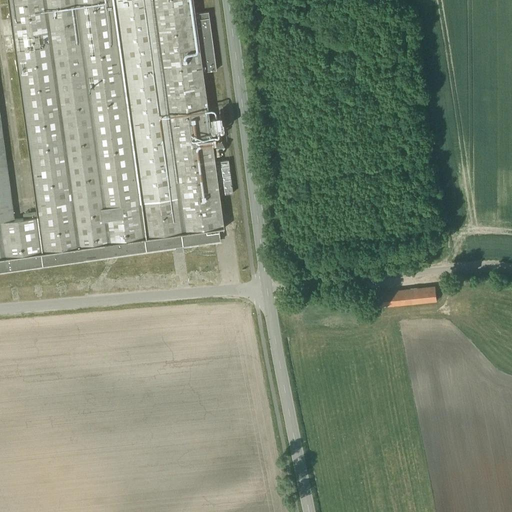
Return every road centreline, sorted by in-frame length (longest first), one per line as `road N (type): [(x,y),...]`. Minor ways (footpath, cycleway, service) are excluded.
road 1 (tertiary): [(228,0),(267,292)]
road 2 (unclassified): [(267,292),(0,311)]
road 3 (unclassified): [(511,271),(465,269),(267,292)]
road 4 (tertiary): [(267,292),(310,511)]
